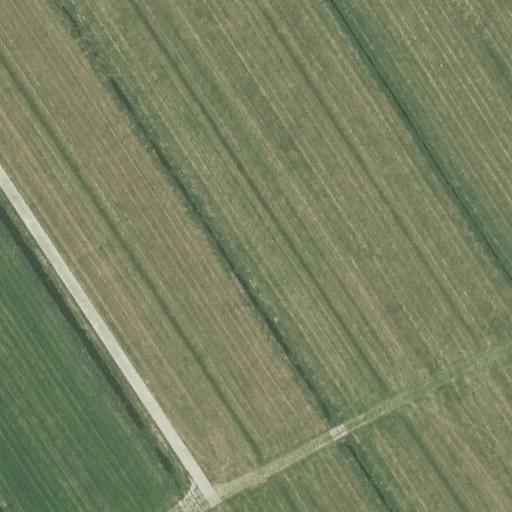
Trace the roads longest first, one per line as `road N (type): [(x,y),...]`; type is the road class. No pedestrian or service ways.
road 1 (track): [(211,497),(0,178)]
road 2 (track): [(187,511),(511,368)]
